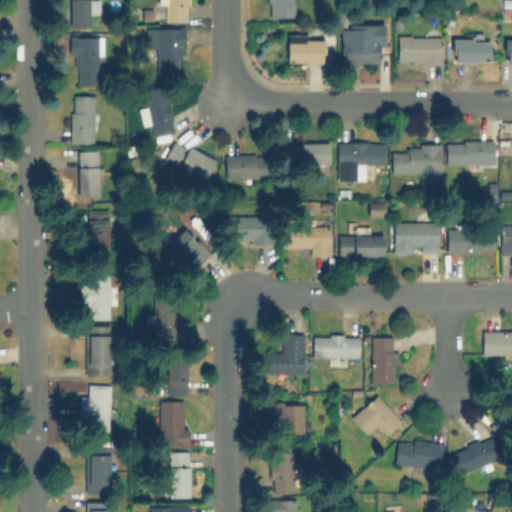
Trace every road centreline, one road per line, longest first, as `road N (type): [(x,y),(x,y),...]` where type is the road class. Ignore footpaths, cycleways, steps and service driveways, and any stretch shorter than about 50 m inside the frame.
road 1 (residential): [(33,511),(31,144)]
road 2 (residential): [(230,304),(272,293),(511,295)]
road 3 (residential): [(231,95),(280,104),(511,104)]
road 4 (residential): [(225,511),(223,341),(230,304)]
road 5 (residential): [(31,144),(29,0)]
